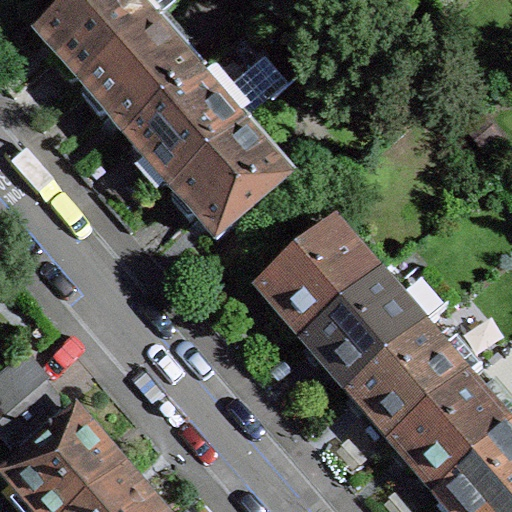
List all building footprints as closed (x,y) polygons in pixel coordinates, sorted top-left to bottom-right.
[(71,86),(80,83),(83,87),(152,27),(183,0),(76,0),(37,33),(55,54),(58,58),(55,66),(71,86)] [(86,90),(82,98),(91,108),(100,118),(107,115),(127,138),(205,71),(185,48),(176,56),(152,27),(83,87),(86,90)] [(160,188),(168,186),(172,190),(240,131),(289,89),(264,60),(225,93),(205,71),(127,138),(141,153),(147,161),(143,169),(160,188)] [(274,151),(264,159),(240,131),(172,190),(175,193),(169,198),(180,211),(190,223),(196,218),(217,242),(295,175),(274,151)] [(303,343),(369,286),(345,258),(354,250),(333,225),(258,290),(269,303),(279,314),(272,319),(291,342),(298,336),(303,343)] [(318,359),(347,393),(422,329),(378,278),(369,286),(303,343),(318,359)] [(456,338),(441,351),(422,329),(347,393),(362,410),(391,445),(466,380),(482,367),(456,338)] [(0,423),(1,424),(47,385),(26,361),(0,382),(0,423)] [(486,403),(466,380),(391,445),(406,462),(435,496),(501,439),(477,411),(486,403)] [(47,385),(1,424),(0,424),(0,439),(12,453),(66,407),(47,385)] [(76,415),(4,477),(33,511),(74,511),(123,470),(91,432),(76,415)] [(501,439),(435,496),(449,511),(511,511),(511,433),(510,431),(501,439)] [(159,511),(139,489),(123,470),(74,511),(159,511)]
